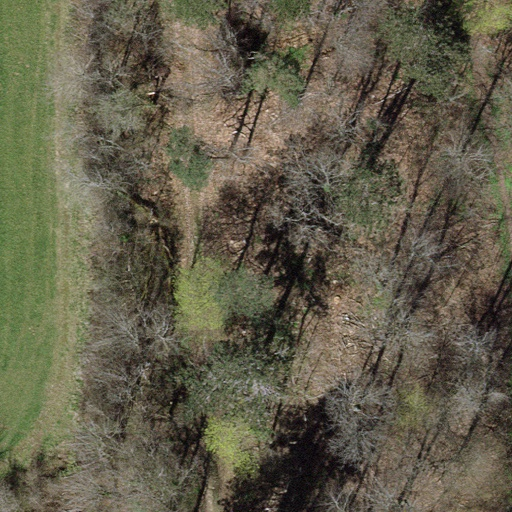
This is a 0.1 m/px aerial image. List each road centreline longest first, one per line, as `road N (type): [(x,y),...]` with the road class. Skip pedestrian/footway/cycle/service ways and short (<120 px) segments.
road 1 (track): [(0,497),(60,427),(71,361),(69,0)]
road 2 (track): [(151,511),(71,361)]
